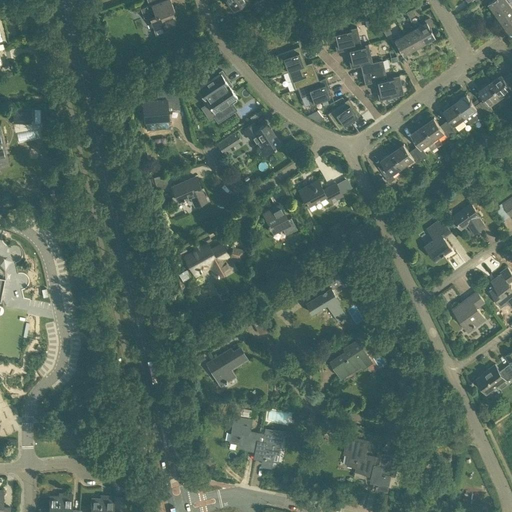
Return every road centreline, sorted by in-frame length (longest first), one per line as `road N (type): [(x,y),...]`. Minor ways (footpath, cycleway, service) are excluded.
road 1 (secondary): [(158,418),(64,0)]
road 2 (residential): [(0,222),(42,248),(63,333),(56,373),(28,409),(27,466)]
road 3 (residential): [(328,139),(242,71),(202,0)]
road 4 (residential): [(482,441),(391,430),(310,402)]
road 5 (residential): [(419,302),(350,149)]
road 6 (residential): [(207,149),(221,180),(246,188),(262,186),(328,139)]
